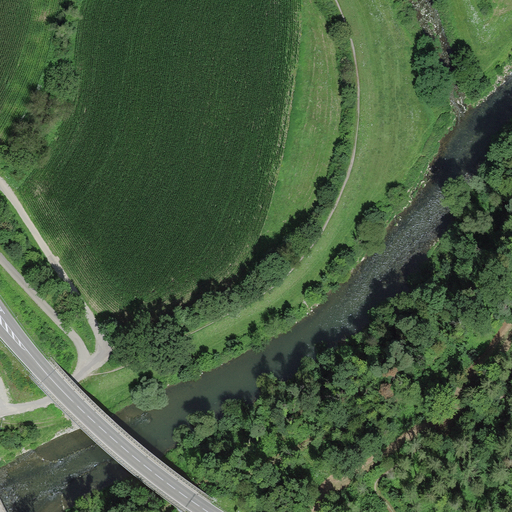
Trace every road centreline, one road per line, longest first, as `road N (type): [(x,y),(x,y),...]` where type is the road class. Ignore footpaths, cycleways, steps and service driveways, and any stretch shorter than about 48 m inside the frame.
road 1 (track): [(373,0),(395,83),(402,168),(325,265),(281,307),(195,354),(48,421),(0,422)]
road 2 (secondary): [(208,511),(100,427),(0,318)]
road 3 (track): [(86,368),(75,338),(0,256)]
